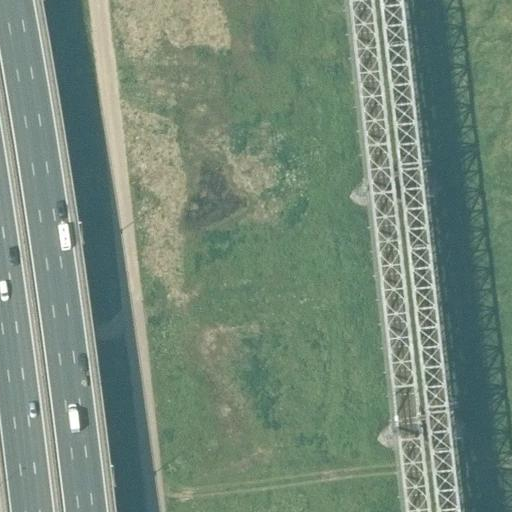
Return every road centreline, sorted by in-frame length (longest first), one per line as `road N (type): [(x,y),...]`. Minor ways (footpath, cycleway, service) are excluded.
road 1 (motorway): [(85,511),(6,0)]
road 2 (motorway): [(0,289),(30,511)]
